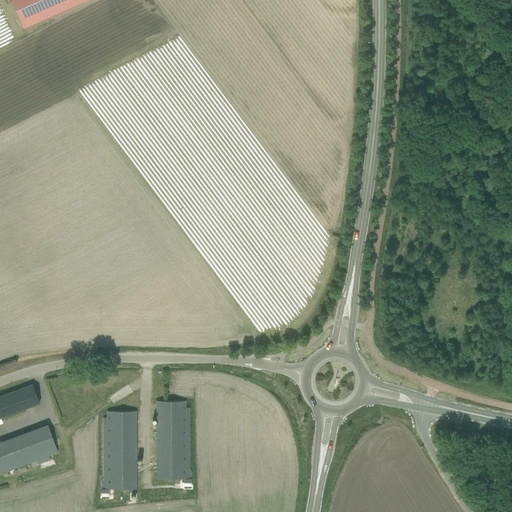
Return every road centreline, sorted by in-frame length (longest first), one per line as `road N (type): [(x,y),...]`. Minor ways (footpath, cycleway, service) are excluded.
road 1 (unclassified): [(307,372),(212,360),(98,362),(24,371),(0,383)]
road 2 (secondary): [(350,288),(376,152),(382,0)]
road 3 (unclassified): [(470,511),(423,432),(425,405)]
